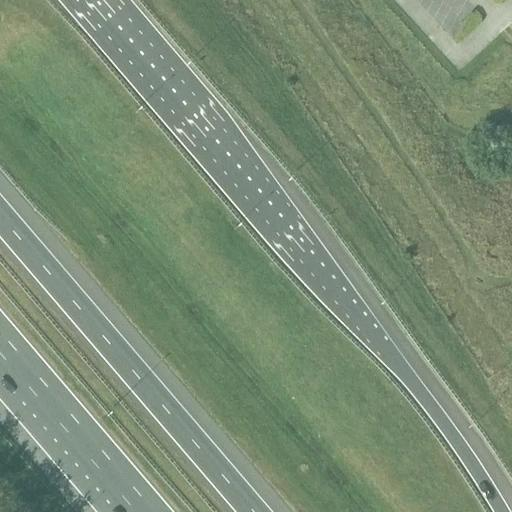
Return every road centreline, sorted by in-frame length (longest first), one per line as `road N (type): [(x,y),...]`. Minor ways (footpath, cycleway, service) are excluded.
road 1 (motorway): [(502,511),(384,349),(86,0)]
road 2 (motorway): [(257,511),(0,210)]
road 3 (motorway): [(0,348),(141,511)]
